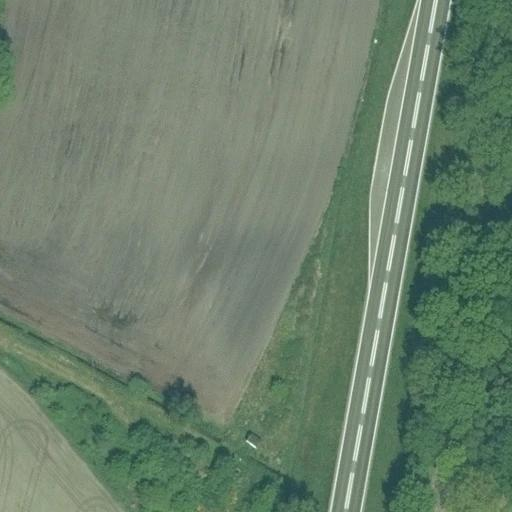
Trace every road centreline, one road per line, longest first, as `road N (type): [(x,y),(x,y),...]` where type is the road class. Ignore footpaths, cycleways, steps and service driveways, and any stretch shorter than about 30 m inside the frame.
road 1 (trunk): [(347,511),(436,0)]
road 2 (unclassified): [(444,511),(444,440),(506,0)]
road 3 (track): [(205,511),(114,409),(19,352)]
